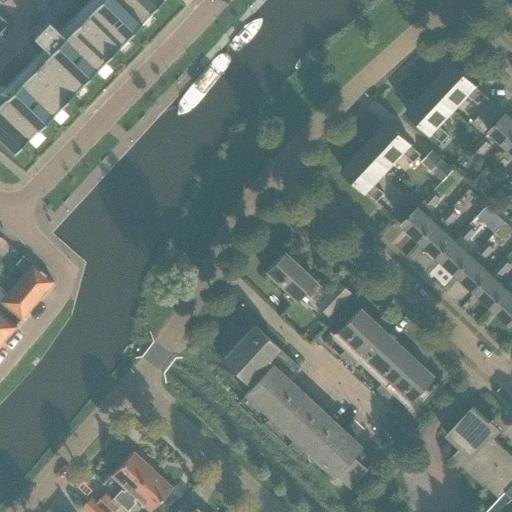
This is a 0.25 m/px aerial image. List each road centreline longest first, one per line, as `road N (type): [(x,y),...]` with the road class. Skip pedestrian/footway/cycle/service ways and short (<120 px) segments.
road 1 (residential): [(506,378),(277,166)]
road 2 (unclassified): [(10,217),(203,0)]
road 3 (residential): [(214,260),(394,426)]
road 4 (residential): [(277,166),(447,8)]
road 5 (residential): [(0,364),(61,291),(64,273),(10,217)]
road 6 (residential): [(272,511),(133,382)]
road 7 (residential): [(20,511),(133,382)]
road 8 (residential): [(133,382),(168,344),(214,260)]
